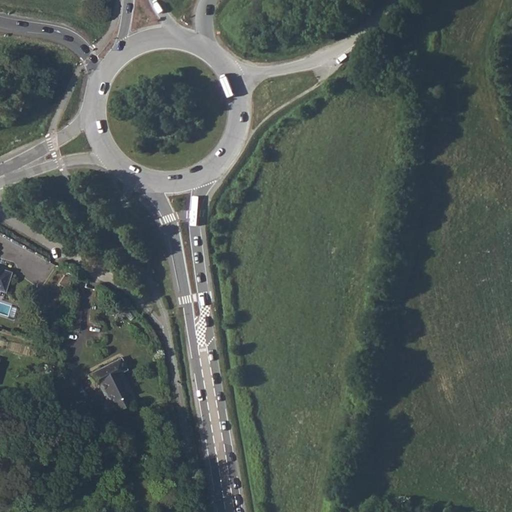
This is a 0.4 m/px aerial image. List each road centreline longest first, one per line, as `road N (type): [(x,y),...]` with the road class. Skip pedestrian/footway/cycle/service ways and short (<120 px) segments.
road 1 (secondary): [(239,511),(197,246),(207,173)]
road 2 (secondary): [(154,186),(183,262),(220,511)]
road 3 (unclassified): [(397,0),(339,51),(279,70),(229,73)]
road 4 (motorway): [(0,21),(72,37),(99,79)]
